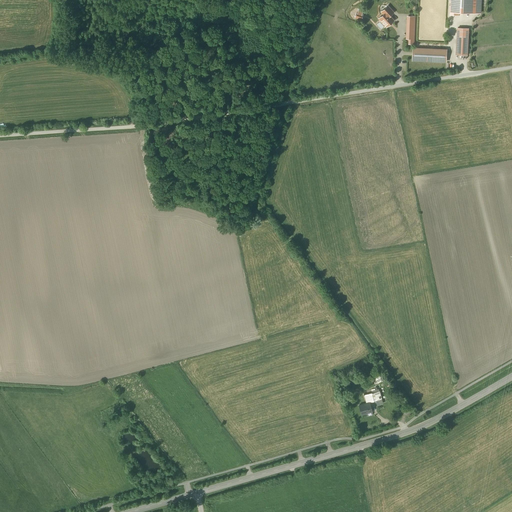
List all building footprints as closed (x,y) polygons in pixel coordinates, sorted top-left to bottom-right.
[(483,13),(483,0),(454,0),(454,5),(452,5),(451,14),(462,15),(462,12),(483,13)] [(386,20),(388,18),(392,14),(385,6),(378,11),(381,14),(386,20)] [(386,20),(381,14),(376,19),(385,29),(392,23),(388,18),(386,20)] [(413,16),(404,16),(404,40),(412,40),(413,16)] [(458,27),(458,55),(471,55),(471,27),(458,27)] [(447,50),(413,49),(412,61),(446,63),(447,50)] [(357,407),(360,417),(373,413),(370,403),(381,400),(377,389),(363,393),(367,404),(357,407)]
